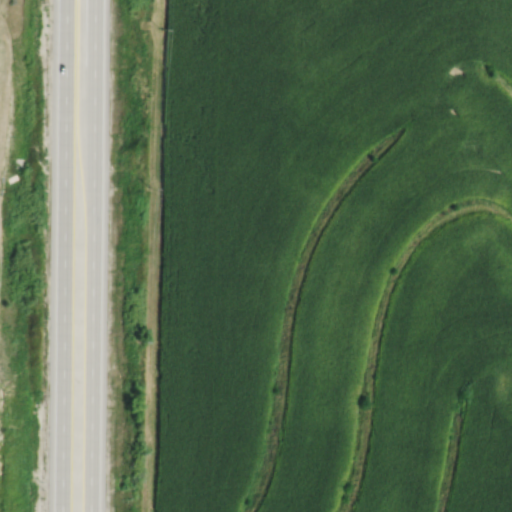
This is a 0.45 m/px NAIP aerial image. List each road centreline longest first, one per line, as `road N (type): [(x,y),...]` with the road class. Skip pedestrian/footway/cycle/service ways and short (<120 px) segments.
road 1 (trunk): [(88,511),(94,0)]
road 2 (trunk): [(66,0),(60,511)]
